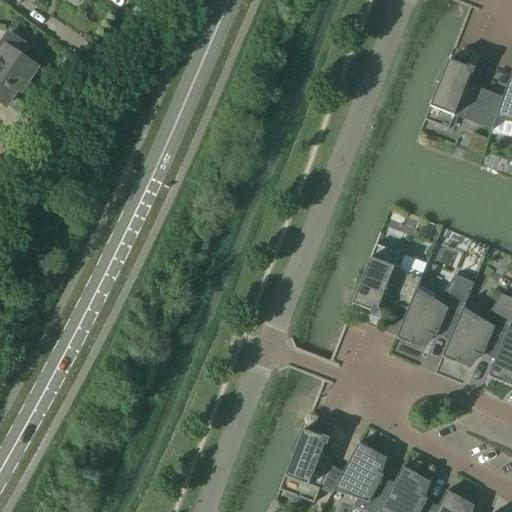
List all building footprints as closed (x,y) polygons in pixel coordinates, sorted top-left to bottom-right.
[(0,101),(7,106),(24,81),(25,82),(26,82),(28,82),(29,81),(38,68),(18,54),(24,44),(9,34),(2,45),(6,47),(0,55),(0,101)] [(503,99),(477,89),(478,87),(467,83),(473,69),(449,60),(425,120),(449,130),(455,116),(465,120),(466,118),(492,128),(503,99)] [(511,72),(503,99),(492,128),(492,130),(493,131),(497,120),(511,122),(511,72)] [(395,268),(400,254),(376,244),(353,305),(377,314),(382,300),(393,304),(405,272),(395,268)] [(441,328),(451,337),(463,309),(464,310),(475,283),(456,275),(438,302),(433,299),(432,300),(418,290),(422,278),(421,278),(396,339),(412,345),(413,341),(424,345),(437,338),(441,328)] [(489,314),(490,315),(509,327),(509,328),(510,329),(511,323),(511,298),(502,294),(489,314)] [(463,309),(451,337),(442,358),(458,364),(460,360),(470,365),(483,357),(495,328),(480,318),(479,319),(464,310),(463,309)] [(511,330),(510,329),(509,328),(489,377),(504,383),(506,379),(511,381),(511,330)] [(322,453),(327,440),(304,430),(280,490),(315,504),(333,458),(322,453)] [(359,443),(332,495),(333,495),(335,490),(352,496),(352,497),(370,503),(385,476),(378,472),(382,461),(372,455),(374,451),(359,443)] [(379,511),(421,511),(429,499),(422,496),(426,484),(416,479),(418,475),(403,467),(379,511)] [(436,511),(468,511),(470,508),(460,503),(462,499),(447,491),(436,511)]
